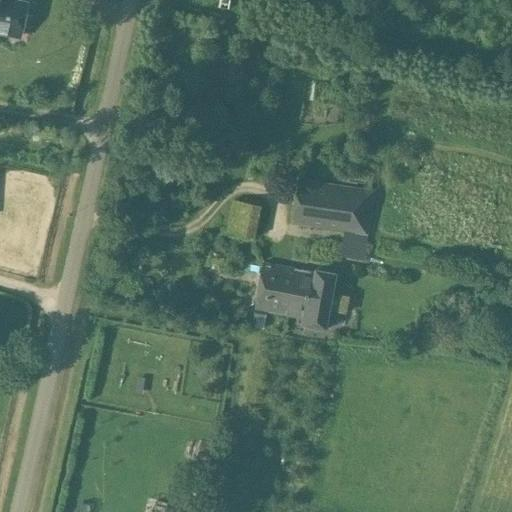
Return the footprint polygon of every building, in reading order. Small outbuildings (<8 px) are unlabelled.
[(0,0),(0,33),(18,37),(25,4),(12,1),(12,0),(0,0)] [(292,224),(344,231),(340,256),(363,260),(375,190),(299,179),(292,224)] [(232,198),(228,232),(258,235),(262,201),(232,198)] [(264,261),(255,309),(302,317),(301,323),(307,324),(307,325),(326,328),(329,310),(345,313),(348,296),(332,293),(335,274),(316,270),(316,271),(264,261)] [(255,310),(252,327),(264,330),(267,313),(255,310)] [(215,441),(201,437),(196,461),(210,464),(215,441)]
